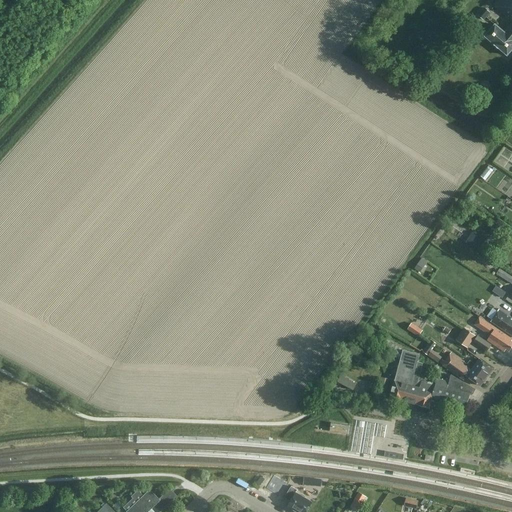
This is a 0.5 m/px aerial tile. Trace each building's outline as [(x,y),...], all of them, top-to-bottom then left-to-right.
[(511,0),(498,0),(494,5),(511,20),(511,24),(505,33),(495,25),(485,36),(507,55),(511,49),(511,0)] [(478,15),(484,20),(490,12),(484,8),(478,15)] [(481,176),(488,180),(495,170),(489,165),(481,176)] [(422,259),(415,268),(420,272),(427,262),(422,259)] [(511,276),(500,269),(496,274),(511,284),(511,276)] [(502,298),(506,292),(496,286),(492,291),(502,298)] [(498,311),(492,307),(487,316),(492,319),(491,321),(511,335),(511,319),(499,310),(498,311)] [(473,313),(468,320),(480,327),(485,320),(473,313)] [(409,331),(418,337),(422,330),(413,325),(409,331)] [(456,340),(468,347),(475,336),(464,328),(456,340)] [(506,349),(509,351),(511,346),(511,342),(511,341),(511,340),(495,329),(488,340),(504,351),(506,349)] [(473,342),(487,352),(491,344),(478,335),(473,342)] [(427,355),(435,344),(431,340),(422,352),(427,355)] [(402,349),(385,341),(380,350),(381,350),(380,353),(385,356),(387,353),(399,360),(402,349)] [(411,402),(416,387),(422,363),(417,362),(419,355),(402,350),(390,397),(411,402)] [(438,363),(442,357),(432,350),(428,355),(438,363)] [(469,360),(467,364),(451,352),(442,364),(463,379),(466,376),(480,385),(492,368),(479,358),(475,364),(469,360)] [(416,387),(411,402),(418,404),(417,410),(427,412),(428,408),(429,408),(431,398),(465,407),(467,402),(470,394),(472,395),(475,389),(450,375),(448,382),(436,379),(435,385),(421,382),(420,388),(416,387)] [(330,431),(348,434),(349,426),(331,423),(330,431)] [(384,456),(384,457),(403,460),(403,459),(404,454),(385,451),(384,456)] [(279,499),(288,485),(274,476),(265,491),(279,499)] [(259,487),(264,480),(260,477),(255,484),(259,487)] [(320,486),(321,479),(303,477),(302,485),(320,486)] [(296,490),(290,486),(283,497),(289,501),(286,506),(295,511),(304,511),(311,502),(295,492),(296,490)] [(153,511),(159,511),(165,506),(159,500),(149,489),(142,496),(137,490),(130,497),(132,498),(122,508),(125,511),(147,511),(150,509),(153,511)] [(417,509),(419,500),(406,497),(404,506),(417,509)] [(353,511),(355,511),(361,504),(354,500),(348,509),(353,511)]
